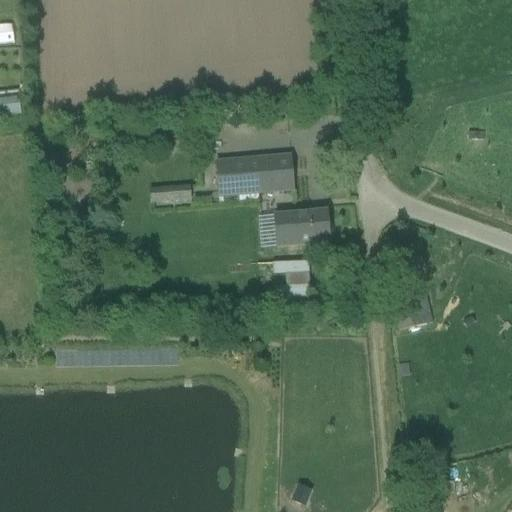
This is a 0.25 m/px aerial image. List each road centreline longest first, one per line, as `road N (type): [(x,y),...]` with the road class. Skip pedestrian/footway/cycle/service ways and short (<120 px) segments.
road 1 (unclassified): [(511,247),(365,193),(341,0)]
road 2 (track): [(365,193),(401,511)]
